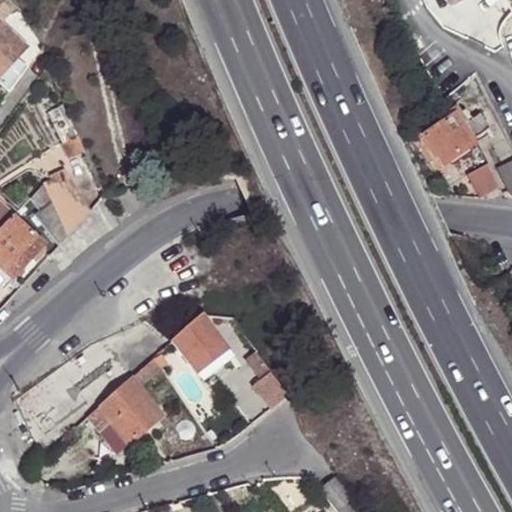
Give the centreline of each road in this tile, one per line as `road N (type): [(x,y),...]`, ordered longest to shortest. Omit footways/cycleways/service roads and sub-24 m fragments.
road 1 (motorway): [(225,0),(325,229),(471,511)]
road 2 (residential): [(511,222),(251,199),(201,207),(145,238),(29,337)]
road 3 (motorway): [(511,452),(383,205),(298,0)]
road 4 (unclassified): [(85,511),(299,436)]
road 5 (residential): [(511,92),(475,60),(433,41),(403,0)]
